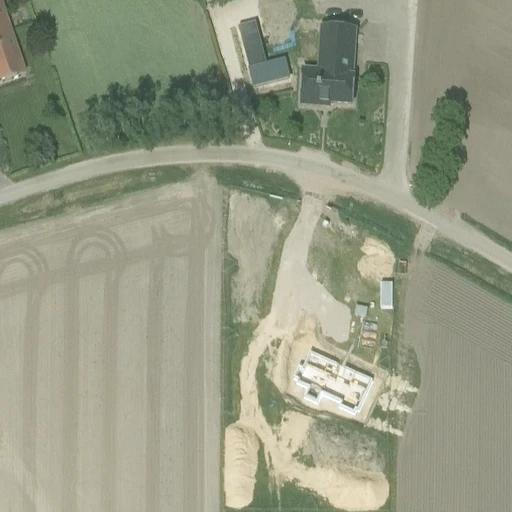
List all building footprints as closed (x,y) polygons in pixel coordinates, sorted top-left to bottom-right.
[(0,85),(24,78),(0,10),(0,85)] [(249,21),(232,26),(249,85),(284,75),(279,58),(262,63),(249,21)] [(322,31),(319,74),(303,73),(301,107),(320,109),(320,105),(352,107),(354,80),(351,80),(354,33),(322,31)] [(511,117),(511,35),(416,32),(414,96),(428,97),(428,114),(511,117)] [(300,413),(302,409),(310,390),(318,393),(314,402),(334,411),(338,402),(358,410),(359,407),(374,414),(382,396),(368,389),(371,382),(309,354),(296,383),(297,384),(289,401),(256,378),(241,400),(278,425),(289,408),(300,413)]
